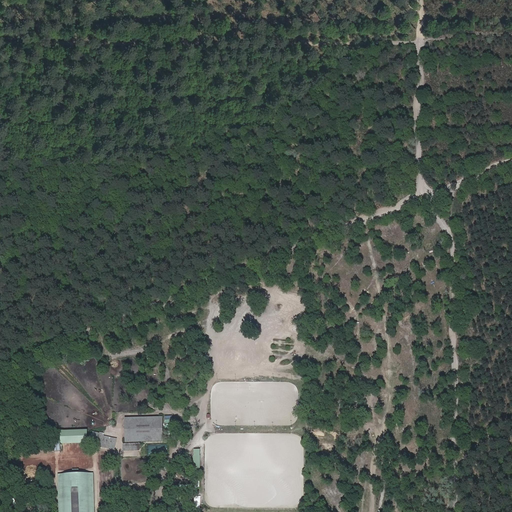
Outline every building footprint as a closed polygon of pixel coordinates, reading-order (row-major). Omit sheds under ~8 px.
[(119,414),(119,434),(147,434),(147,414),(119,414)] [(85,430),(62,430),(62,445),(86,444),(85,430)] [(98,432),(87,432),(87,444),(110,444),(110,435),(98,434),(98,432)] [(93,511),(93,474),(60,474),(61,511),(93,511)] [(252,478),(248,481),(251,486),(256,482),(252,478)]
